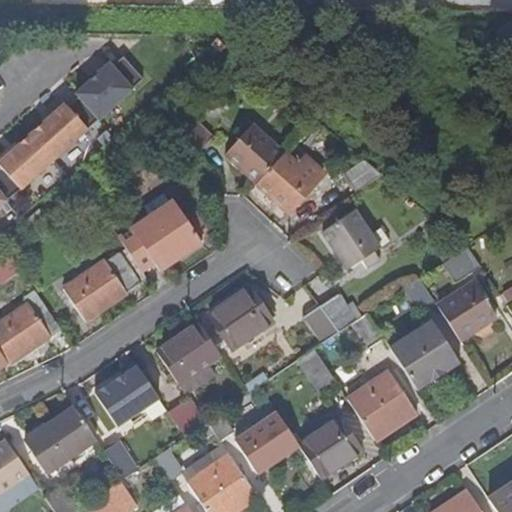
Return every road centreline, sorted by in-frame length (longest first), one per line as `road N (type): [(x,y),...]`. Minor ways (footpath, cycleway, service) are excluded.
road 1 (residential): [(0,392),(259,240)]
road 2 (residential): [(347,511),(511,400)]
